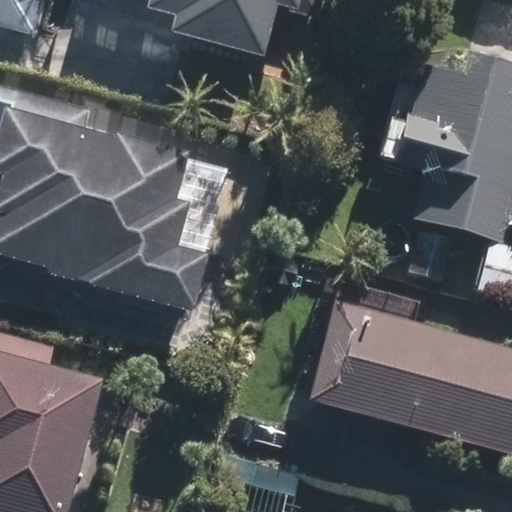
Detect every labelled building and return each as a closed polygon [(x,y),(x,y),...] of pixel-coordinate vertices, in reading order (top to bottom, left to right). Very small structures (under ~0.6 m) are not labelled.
[(0,0),(0,30),(25,36),(33,0),(0,0)] [(312,18),(316,0),(136,0),(133,14),(163,21),(159,38),(252,62),(266,6),(312,18)] [(511,248),(501,244),(511,202),(511,69),(458,56),(453,76),(416,68),(402,123),(394,120),(381,170),(416,178),(404,222),(483,241),(471,293),(503,301),(511,262),(511,248)] [(0,268),(181,317),(221,170),(103,139),(102,143),(78,136),(84,113),(0,90),(0,268)] [(450,239),(415,230),(403,272),(440,280),(450,239)] [(297,407),(511,461),(511,354),(323,306),(297,407)] [(0,511),(60,511),(95,384),(46,371),(52,349),(0,334),(0,511)] [(230,511),(289,511),(294,492),(239,478),(230,511)]
